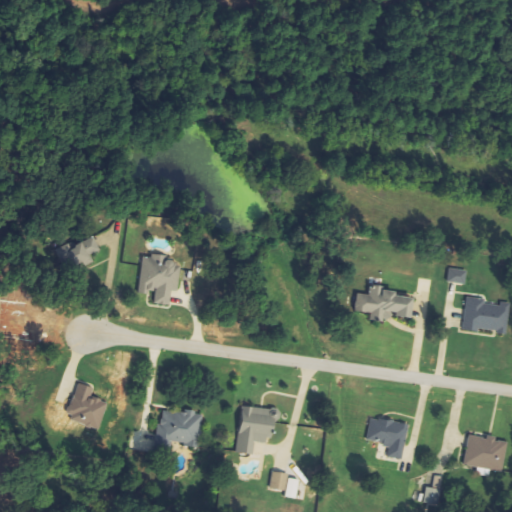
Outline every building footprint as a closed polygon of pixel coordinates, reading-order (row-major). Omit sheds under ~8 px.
[(89,254),(98,250),(92,236),(67,247),(66,243),(53,249),(65,273),(92,261),(89,254)] [(141,292),(157,294),(156,304),(172,306),(174,291),(180,291),(183,263),(168,262),(168,257),(145,254),(141,292)] [(470,271),(452,268),(449,281),(467,285),(470,271)] [(414,321),(418,293),(373,287),(372,295),(359,293),(357,311),(374,314),(373,315),(414,321)] [(505,334),(507,303),(483,301),(483,298),(464,296),(461,330),(505,334)] [(109,403),(93,397),(96,388),(80,382),(67,416),(99,428),(109,403)] [(239,405),(234,453),(253,455),(255,441),(272,443),(276,410),(239,405)] [(197,446),(201,413),(158,408),(153,454),(168,455),(169,443),(197,446)] [(406,424),(368,417),(364,441),(387,445),(384,456),(399,459),(406,424)] [(505,440),(466,434),(461,465),(501,471),(505,440)] [(285,474),(270,472),(268,488),(283,490),(285,474)] [(433,489),(429,488),(426,502),(439,505),(445,478),(436,475),(433,489)] [(288,497),(298,498),(302,480),(291,478),(288,497)]
